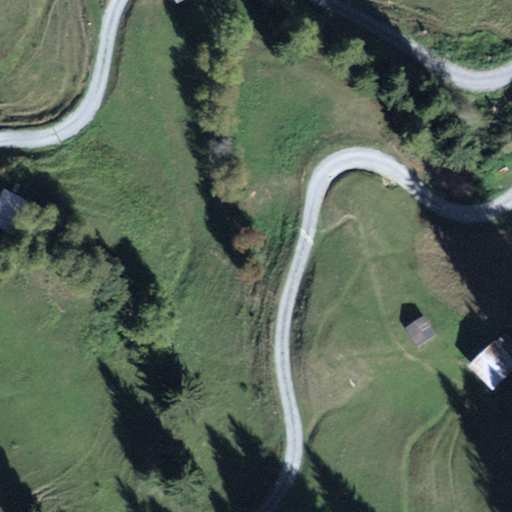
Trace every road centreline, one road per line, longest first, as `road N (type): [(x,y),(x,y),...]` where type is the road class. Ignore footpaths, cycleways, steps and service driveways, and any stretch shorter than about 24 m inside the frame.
road 1 (track): [(511,205),(462,217),(368,160),(349,160),(318,178),(283,309),(292,465),(262,511)]
road 2 (track): [(323,0),(466,79),(492,78),(511,66)]
road 3 (track): [(0,143),(71,126),(103,63),(117,0)]
